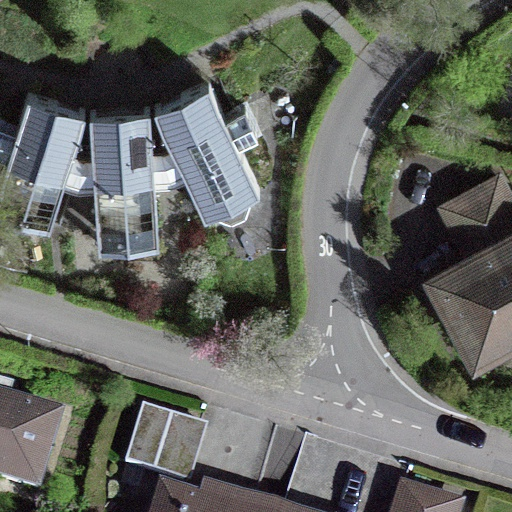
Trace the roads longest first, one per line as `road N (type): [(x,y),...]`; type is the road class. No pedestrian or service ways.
road 1 (residential): [(485,0),(429,41),(344,153),(342,403)]
road 2 (residential): [(342,403),(0,313)]
road 3 (residential): [(511,457),(342,403)]
